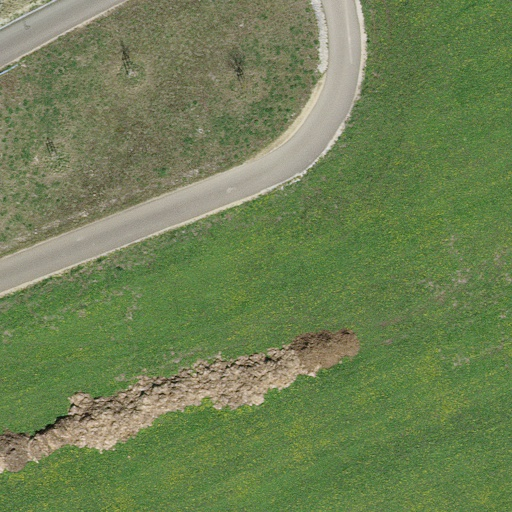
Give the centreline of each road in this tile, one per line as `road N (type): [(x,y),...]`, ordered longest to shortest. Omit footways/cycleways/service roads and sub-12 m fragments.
road 1 (track): [(358,0),(369,34),(349,105),(290,164),(0,284)]
road 2 (track): [(0,62),(122,0)]
